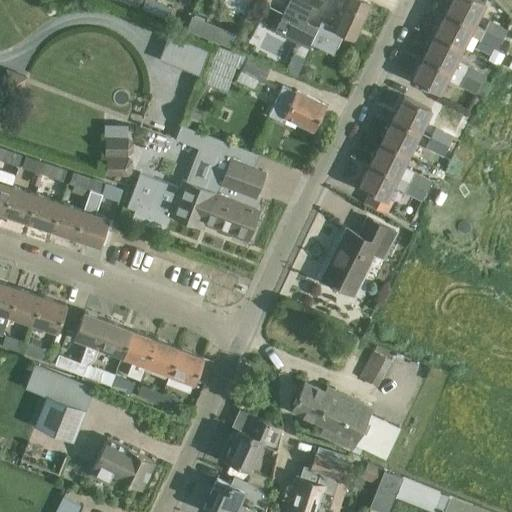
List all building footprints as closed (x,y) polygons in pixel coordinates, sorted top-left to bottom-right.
[(167,21),(172,8),(154,0),(143,0),(140,9),(167,21)] [(245,14),(249,6),(251,0),(227,0),(225,3),(245,14)] [(295,76),(321,23),(319,22),(317,27),(306,22),(314,7),(316,8),(320,0),(289,0),(274,31),(296,42),(291,50),(294,51),(284,70),(295,76)] [(355,37),(369,4),(359,0),(344,0),(331,27),(321,23),(295,76),(311,45),(333,55),(343,33),(355,37)] [(451,0),(446,12),(474,26),(485,3),(478,0),(451,0)] [(446,12),(435,34),(463,48),(469,35),(496,50),(501,40),(484,31),(474,26),(446,12)] [(484,31),(501,40),(507,29),(489,20),(484,31)] [(435,34),(424,56),(479,84),(484,74),(457,59),(463,48),(435,34)] [(247,56),(240,70),(262,81),(270,66),(247,56)] [(479,84),(424,56),(412,78),(440,92),(447,79),(457,84),(456,85),(474,94),(475,92),(482,96),(487,87),(479,84)] [(5,67),(0,79),(0,90),(19,98),(27,75),(5,67)] [(283,121),(285,116),(312,130),(326,105),(296,91),(295,93),(282,86),(276,99),(269,116),(283,121)] [(422,105),(404,96),(393,119),(447,146),(463,115),(446,107),(439,121),(446,125),(443,131),(426,121),(432,110),(429,109),(433,102),(425,98),(422,105)] [(197,127),(202,114),(189,109),(184,122),(197,127)] [(393,119),(381,141),(409,155),(415,143),(442,157),(447,146),(393,119)] [(182,125),(176,139),(199,148),(186,181),(181,179),(178,188),(140,173),(128,207),(137,210),(140,203),(203,227),(204,223),(233,234),(231,238),(243,243),(245,238),(248,240),(249,238),(253,239),(257,227),(253,226),(259,210),(256,209),(260,198),(256,196),(265,172),(254,168),(259,155),(182,125)] [(128,155),(133,152),(133,143),(128,136),(105,136),(105,155),(128,155)] [(381,141),(370,163),(426,191),(431,180),(413,171),(414,170),(404,165),(409,155),(381,141)] [(0,147),(0,159),(15,165),(19,153),(0,147)] [(42,174),(46,163),(25,155),(21,167),(42,174)] [(106,155),(105,175),(128,176),(131,173),(132,160),(128,156),(106,155)] [(46,163),(42,174),(62,181),(66,170),(46,163)] [(426,191),(370,163),(359,186),(368,191),(363,201),(386,212),(393,200),(388,197),(394,186),(404,191),(403,192),(421,201),(426,191)] [(69,183),(90,190),(94,178),(93,177),(93,178),(73,171),(69,183)] [(100,244),(109,217),(95,212),(106,182),(94,178),(90,190),(84,209),(75,235),(100,244)] [(0,180),(0,210),(3,212),(12,185),(0,180)] [(12,185),(3,212),(27,220),(36,193),(12,185)] [(36,193),(27,220),(51,228),(60,201),(36,193)] [(75,235),(84,209),(60,201),(51,228),(75,235)] [(363,237),(346,228),(320,278),(347,291),(355,277),(360,279),(373,253),(382,257),(395,231),(372,219),(363,237)] [(0,333),(2,334),(9,314),(18,287),(0,280),(0,333)] [(32,322),(42,295),(18,287),(9,314),(32,322)] [(42,295),(32,322),(57,330),(66,303),(42,295)] [(86,377),(90,366),(86,365),(93,361),(99,346),(98,346),(107,319),(84,310),(74,337),(87,341),(79,361),(57,353),(54,363),(81,373),(81,375),(86,377)] [(121,355),(132,328),(107,319),(98,346),(99,346),(121,355)] [(132,328),(121,355),(132,359),(126,374),(139,379),(145,364),(144,363),(154,337),(132,328)] [(22,353),(26,342),(5,334),(1,346),(22,353)] [(169,373),(179,347),(154,337),(144,363),(145,364),(169,373)] [(26,342),(22,353),(50,362),(54,351),(26,342)] [(204,382),(213,359),(179,347),(169,373),(193,382),(194,378),(204,382)] [(372,349),(358,376),(377,386),(391,359),(372,349)] [(34,364),(25,386),(47,395),(34,427),(71,442),(84,411),(93,388),(34,364)] [(90,366),(86,377),(109,386),(114,375),(90,366)] [(114,375),(109,386),(130,394),(135,382),(114,375)] [(401,427),(369,412),(372,406),(327,385),(325,389),(305,380),(292,408),(324,424),(320,432),(353,448),(355,444),(386,458),(401,427)] [(157,402),(162,392),(142,384),(138,395),(157,402)] [(178,410),(182,400),(162,392),(157,402),(178,410)] [(277,449),(282,428),(251,414),(244,431),(239,428),(225,458),(249,469),(261,442),(277,449)] [(106,438),(89,472),(111,482),(114,475),(141,487),(155,459),(106,438)] [(340,511),(354,465),(342,462),(343,459),(314,451),(309,466),(302,464),(299,474),(295,473),(291,486),(285,484),(281,499),(286,500),(282,511),(340,511)] [(382,468),(367,462),(362,473),(369,475),(367,480),(376,483),(382,468)] [(246,482),(266,491),(270,477),(251,469),(246,482)] [(266,491),(246,482),(242,489),(216,478),(203,507),(214,511),(234,511),(240,498),(255,504),(256,503),(263,506),(266,491)] [(79,511),(83,505),(64,495),(55,511),(79,511)]
